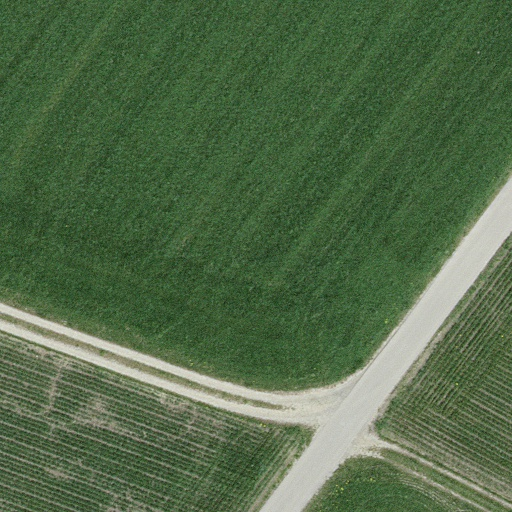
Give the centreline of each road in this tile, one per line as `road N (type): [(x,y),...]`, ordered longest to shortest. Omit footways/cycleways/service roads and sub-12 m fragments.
road 1 (unclassified): [(511,204),(278,511)]
road 2 (track): [(0,328),(213,402),(282,416),(355,411)]
road 3 (track): [(481,511),(369,454),(328,446)]
